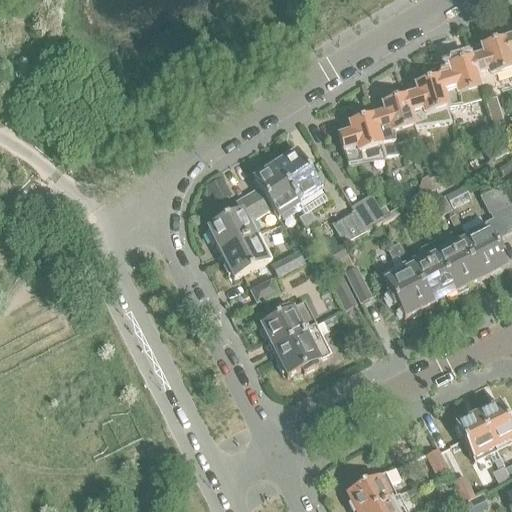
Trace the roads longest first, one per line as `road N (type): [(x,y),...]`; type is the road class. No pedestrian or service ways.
road 1 (residential): [(133,196),(462,0)]
road 2 (residential): [(133,196),(105,222),(112,262),(228,483)]
road 3 (residential): [(275,459),(133,196)]
road 4 (residential): [(275,459),(511,337)]
